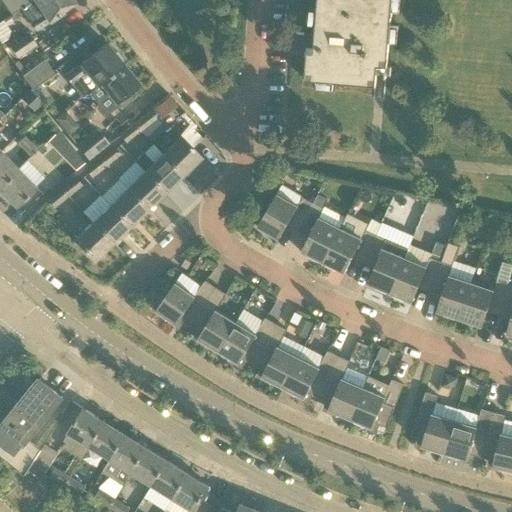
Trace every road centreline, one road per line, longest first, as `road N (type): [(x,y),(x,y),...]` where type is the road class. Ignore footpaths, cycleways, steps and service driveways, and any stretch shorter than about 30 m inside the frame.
road 1 (secondary): [(480,511),(329,462),(208,406),(41,297)]
road 2 (residential): [(511,369),(342,310),(218,242),(209,223)]
road 3 (residential): [(248,119),(206,112),(112,0)]
